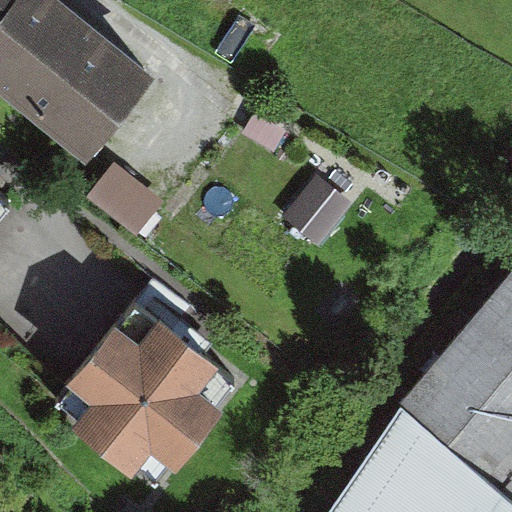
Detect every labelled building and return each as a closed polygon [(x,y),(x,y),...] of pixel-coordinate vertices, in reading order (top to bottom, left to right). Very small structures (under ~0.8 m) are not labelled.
[(156,74),(65,0),(0,0),(0,91),(85,161),(156,74)] [(295,23),(262,0),(255,0),(232,34),(270,60),(295,23)] [(287,131),(256,113),(244,134),(275,152),(287,131)] [(167,201),(116,161),(87,198),(137,237),(167,201)] [(354,205),(317,175),(282,219),(319,249),(354,205)] [(0,218),(15,199),(0,187),(0,234),(2,229),(0,227),(0,218)] [(511,511),(511,272),(402,405),(329,511),(511,511)] [(244,383),(137,299),(52,407),(159,491),(244,383)]
